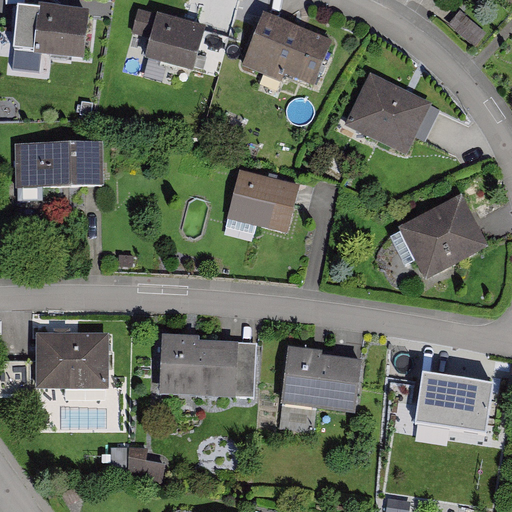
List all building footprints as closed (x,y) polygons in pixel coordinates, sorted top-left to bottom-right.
[(37,48),(85,51),(88,10),(39,7),(39,12),(13,10),(11,36),(37,38),(37,48)] [(465,10),(456,22),(477,40),(487,29),(465,10)] [(332,39),(266,12),(246,61),(266,69),(261,80),(280,88),(287,69),(315,81),(332,39)] [(149,54),(196,66),(207,26),(160,14),(149,54)] [(350,119),(406,147),(429,101),(373,73),(350,119)] [(15,147),(16,191),(22,191),(70,191),(78,191),(100,191),(103,191),(103,146),(99,146),(77,146),(69,146),(22,147),(15,147)] [(301,186),(242,170),(229,223),(257,231),(260,221),(291,229),(301,186)] [(461,195),(390,231),(407,261),(419,254),(423,260),(435,253),(441,264),(485,242),(461,195)] [(107,332),(40,331),(39,381),(65,382),(65,393),(106,393),(107,332)] [(239,341),(166,336),(162,384),(236,389),(239,341)] [(288,350),(281,408),(356,417),(363,365),(322,360),(323,355),(288,350)] [(31,358),(0,358),(0,361),(0,388),(32,389),(31,358)] [(479,432),(489,383),(416,369),(406,418),(479,432)] [(131,447),(128,474),(164,478),(165,461),(147,459),(149,449),(131,447)]
